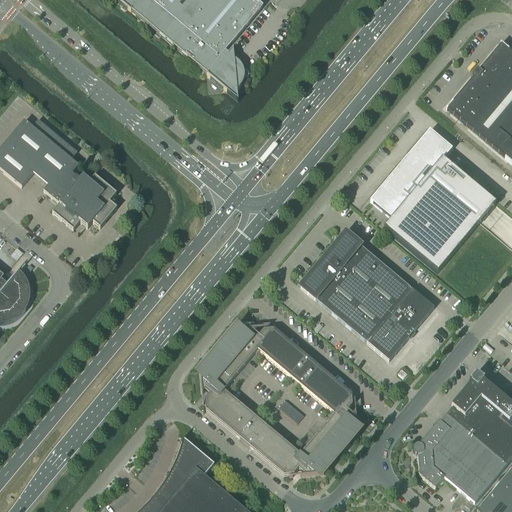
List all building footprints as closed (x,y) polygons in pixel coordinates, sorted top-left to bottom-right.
[(225,53),(262,9),(263,9),(252,0),(113,0),(130,14),(131,13),(207,76),(206,77),(238,104),(237,93),(241,87),(242,85),(243,83),(244,81),(244,78),(245,78),(246,77),(246,76),(246,75),(245,74),(244,74),(243,74),(243,73),(243,71),(242,69),(241,67),(239,65),(238,64),(234,61),(233,50),(228,56),(225,53)] [(511,55),(500,45),(499,46),(500,47),(478,73),(477,72),(473,77),(474,78),(445,112),(446,113),(447,112),(511,166),(511,165),(511,55)] [(71,162),(77,154),(37,122),(31,129),(24,123),(0,151),(0,172),(21,190),(36,172),(51,184),(43,193),(59,207),(52,215),(73,233),(80,225),(87,231),(92,225),(100,231),(117,210),(109,204),(116,196),(94,178),(89,184),(82,178),(79,182),(72,176),(78,168),(71,162)] [(452,152),(429,133),(370,203),(391,221),(383,231),(437,276),(495,207),(442,162),(452,152)] [(433,310),(345,236),(324,262),(322,260),(320,263),(321,265),(300,290),(388,364),(409,339),(411,340),(414,337),(412,336),(433,310)] [(1,281),(3,279),(0,276),(0,326),(0,327),(4,326),(7,326),(11,325),(14,323),(17,321),(20,319),(22,316),(23,316),(25,313),(27,310),(28,307),(29,303),(30,300),(30,296),(29,292),(29,289),(27,285),(26,282),(24,279),(22,276),(19,274),(21,271),(20,270),(7,286),(1,281)] [(207,363),(200,372),(202,396),(202,395),(204,392),(209,396),(204,401),(205,412),(239,440),(256,420),(231,399),(226,394),(227,394),(226,390),(230,385),(251,360),(255,354),(256,355),(259,355),(260,354),(265,358),(290,380),(305,363),(306,363),(308,361),(308,360),(306,359),(299,352),(273,331),(263,332),(258,337),(254,333),(256,331),(257,330),(234,332),(212,358),(207,363)] [(266,428),(249,449),(283,477),(294,476),(298,471),(303,475),(300,477),(300,478),(323,476),(323,475),(330,466),(335,461),(357,435),(357,436),(355,412),(354,412),(354,413),(352,416),(348,412),(352,407),(351,396),(351,395),(327,375),(326,375),(318,368),(316,367),(314,370),(315,371),(300,388),(326,409),(331,414),(330,415),(330,418),(331,418),(327,423),(306,448),(302,454),(301,453),(298,453),(297,454),(292,450),(266,428)] [(406,377),(401,372),(397,376),(403,381),(406,377)] [(474,506),(511,460),(511,398),(508,403),(483,382),(484,381),(476,374),(469,383),(471,384),(451,408),(452,410),(440,424),(438,423),(419,446),(418,446),(416,447),(415,447),(414,448),(413,448),(413,449),(412,451),(412,452),(412,453),(412,454),(413,455),(414,457),(416,457),(417,458),(419,478),(435,491),(444,480),(474,506)] [(243,511),(204,479),(214,467),(183,442),(184,438),(183,438),(182,444),(180,449),(179,455),(177,460),(174,466),(172,471),(169,476),(166,482),(163,487),(159,493),(155,498),(152,502),(148,506),(144,510),(142,511),(243,511)] [(511,511),(511,477),(508,474),(477,511),(511,511)]
